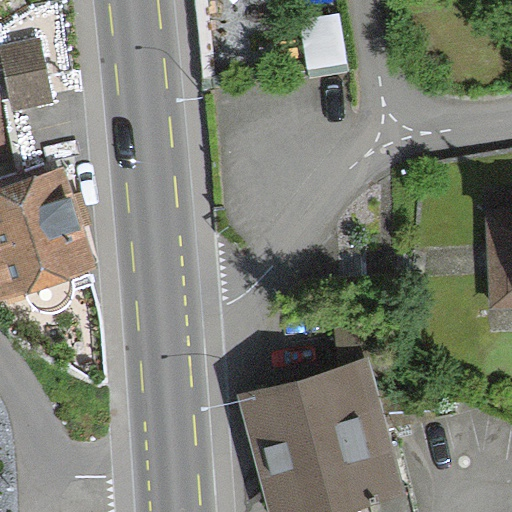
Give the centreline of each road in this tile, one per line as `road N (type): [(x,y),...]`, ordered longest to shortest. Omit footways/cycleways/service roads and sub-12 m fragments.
road 1 (primary): [(135,0),(163,312)]
road 2 (residential): [(384,133),(242,295),(163,312)]
road 3 (primary): [(163,312),(173,475)]
road 4 (residential): [(384,133),(366,0)]
road 5 (residential): [(511,118),(384,133)]
road 6 (residential): [(47,476),(173,475)]
